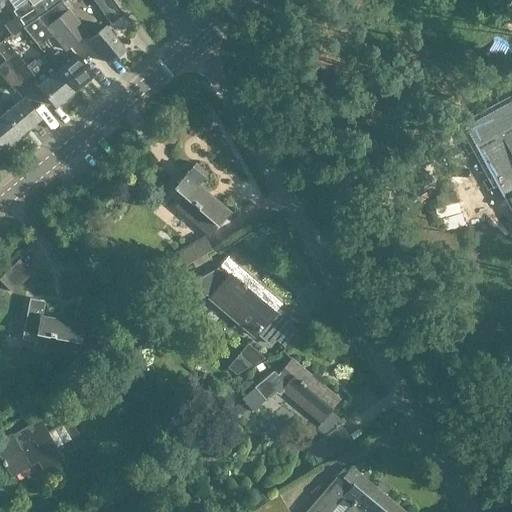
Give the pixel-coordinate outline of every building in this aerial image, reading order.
[(29,0),(30,0),(13,12),(25,28),(40,16),(50,9),(57,4),(62,0),(29,0)] [(289,14),(308,0),(292,0),(284,6),(289,14)] [(57,4),(50,9),(77,41),(86,33),(67,10),(65,13),(57,4)] [(50,9),(40,16),(67,49),(77,41),(50,9)] [(108,64),(125,49),(105,26),(89,41),(108,64)] [(14,48),(24,58),(34,48),(24,37),(14,48)] [(0,54),(6,62),(25,85),(33,77),(34,77),(26,67),(4,41),(0,43),(0,54)] [(76,55),(67,62),(58,51),(48,60),(74,91),(93,76),(76,55)] [(35,60),(26,67),(34,77),(33,77),(40,85),(38,86),(55,107),(74,91),(48,60),(41,66),(35,60)] [(25,85),(6,62),(0,66),(0,74),(15,93),(25,85)] [(23,98),(15,105),(9,98),(0,104),(0,108),(4,114),(21,134),(40,119),(23,98)] [(4,114),(0,108),(0,146),(3,150),(21,134),(4,114)] [(511,131),(492,141),(509,173),(495,180),(505,203),(509,201),(507,199),(511,196),(511,131)] [(174,189),(184,198),(175,207),(207,236),(229,212),(198,184),(207,174),(196,165),(174,189)] [(214,251),(205,236),(177,252),(186,267),(214,251)] [(290,324),(275,311),(283,302),(230,257),(222,266),(194,282),(203,298),(207,296),(256,337),(258,334),(271,345),(290,324)] [(0,280),(12,293),(32,273),(19,260),(0,279),(0,280)] [(143,297),(136,313),(148,318),(155,302),(143,297)] [(36,342),(35,348),(77,356),(84,324),(42,316),(45,301),(30,299),(22,340),(36,342)] [(112,299),(101,305),(106,313),(117,307),(112,299)] [(124,308),(109,316),(116,329),(131,320),(124,308)] [(339,420),(330,413),(333,410),(332,409),(340,400),(292,359),(278,375),(274,371),(255,388),(266,401),(268,398),(269,399),(276,392),(279,395),(283,391),(321,424),(317,429),(325,436),(339,420)] [(220,391),(227,399),(234,393),(227,385),(220,391)] [(45,472),(63,461),(56,449),(72,440),(62,423),(46,433),(39,421),(12,437),(11,435),(0,441),(0,455),(12,476),(39,461),(45,472)] [(308,449),(318,464),(332,455),(321,440),(308,449)] [(174,474),(185,468),(178,456),(168,462),(174,474)] [(347,474),(343,471),(309,511),(332,511),(342,500),(352,508),(348,511),(403,511),(351,468),(347,474)] [(288,511),(280,497),(259,508),(261,511),(288,511)] [(137,511),(129,498),(104,511),(137,511)]
